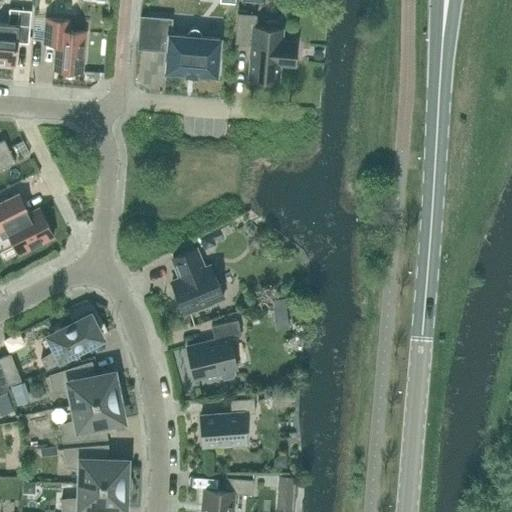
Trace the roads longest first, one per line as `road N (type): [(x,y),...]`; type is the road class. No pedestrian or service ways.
road 1 (tertiary): [(406,511),(447,0)]
road 2 (residential): [(159,511),(162,427),(134,336),(102,269)]
road 3 (residential): [(102,269),(103,114)]
road 4 (residential): [(103,114),(247,118)]
